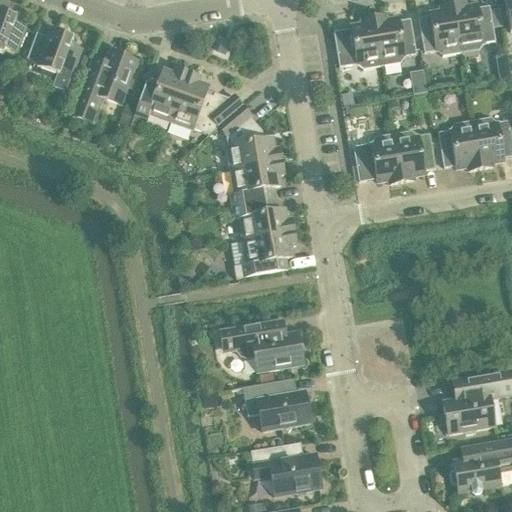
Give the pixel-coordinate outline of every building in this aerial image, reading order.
[(511,0),(503,2),(509,34),(511,32),(511,0)] [(475,6),(463,8),(463,5),(451,7),(459,55),(477,52),(481,46),(493,44),(487,8),(475,10),(475,6)] [(441,58),(459,55),(451,7),(438,9),(439,12),(427,14),(428,18),(416,20),(422,55),(434,53),(441,58)] [(8,14),(3,17),(0,15),(0,55),(2,56),(4,50),(15,54),(24,31),(13,26),(16,17),(8,14)] [(396,19),(384,21),(384,18),(372,20),(380,68),(397,65),(402,59),(414,57),(408,21),(396,23),(396,19)] [(363,71),(380,68),(372,20),(359,22),(360,25),(349,27),(349,31),(332,34),(338,69),(357,66),(363,71)] [(71,74),(80,51),(69,47),(72,37),(64,34),(58,37),(49,34),(47,39),(35,35),(25,62),(36,66),(36,68),(57,76),(52,88),(67,93),(74,75),(71,74)] [(81,84),(69,117),(83,122),(93,126),(102,100),(120,107),(127,88),(131,90),(136,77),(131,76),(136,63),(108,52),(106,59),(104,65),(90,60),(81,84)] [(169,124),(186,76),(174,71),(173,74),(163,71),(161,78),(149,73),(133,116),(146,121),(148,117),(169,124)] [(232,97),(228,100),(206,92),(208,88),(198,84),(199,81),(186,76),(169,124),(191,132),(191,131),(207,136),(217,128),(241,108),(232,97)] [(230,173),(280,164),(278,150),(274,151),(272,141),(262,142),(260,133),(241,108),(217,128),(225,138),(227,149),(225,149),(230,173)] [(511,150),(507,122),(495,124),(489,119),(470,123),(479,171),(491,169),(491,165),(502,163),(501,160),(511,158),(511,150)] [(466,173),(479,171),(470,123),(452,126),(448,132),(436,134),(442,170),(454,168),(455,171),(466,169),(466,173)] [(428,136),(416,138),(410,133),(392,136),(401,185),(414,182),(413,179),(424,177),(423,173),(434,171),(428,136)] [(388,187),(401,185),(392,136),(374,139),(370,146),(352,149),(358,185),(376,182),(377,185),(388,184),(388,187)] [(273,189),(274,189),(280,188),(278,178),(283,178),(280,164),(230,173),(234,195),(229,196),(231,209),(275,201),(273,189)] [(284,212),(277,213),(275,201),(231,209),(233,221),(238,220),(242,243),(292,234),(290,221),(286,222),(284,212)] [(246,267),(233,269),(235,281),(243,280),(279,274),(287,272),(285,260),(286,260),(292,259),(291,249),(295,248),(293,234),(242,243),(246,265),(246,267)] [(297,333),(284,335),(282,322),(220,332),(223,354),(236,352),(236,355),(238,355),(242,358),(246,360),(248,360),(253,359),(256,375),(302,367),(297,333)] [(454,401),(442,403),(447,436),(462,434),(464,436),(473,435),(476,431),(494,428),(489,403),(511,399),(511,375),(511,372),(493,375),(460,381),(451,382),(454,401)] [(287,382),(242,389),(247,418),(259,416),(262,433),(280,430),(288,436),(293,428),(309,425),(304,393),(289,395),(287,382)] [(451,473),(448,476),(450,484),(453,487),(456,486),(457,494),(469,492),(473,496),(478,495),(480,490),(499,487),(497,476),(511,473),(511,440),(507,441),(460,449),(462,463),(452,464),(453,472),(451,473)] [(294,446),(250,453),(254,481),(271,478),(274,497),(274,498),(294,494),(298,497),(305,496),(307,492),(321,490),(315,456),(299,459),(296,456),(294,446)]
